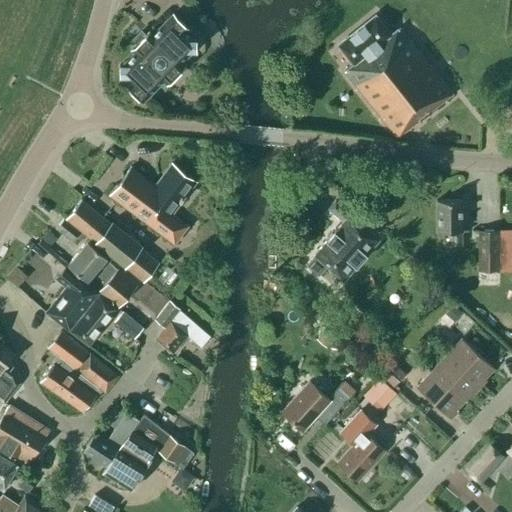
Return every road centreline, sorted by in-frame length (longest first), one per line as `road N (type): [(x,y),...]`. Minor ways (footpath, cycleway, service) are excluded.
road 1 (tertiary): [(511,161),(105,120),(72,107)]
road 2 (residential): [(402,511),(511,395)]
road 3 (residential): [(74,430),(41,410),(17,329),(0,308)]
road 4 (tertiary): [(0,226),(72,107)]
